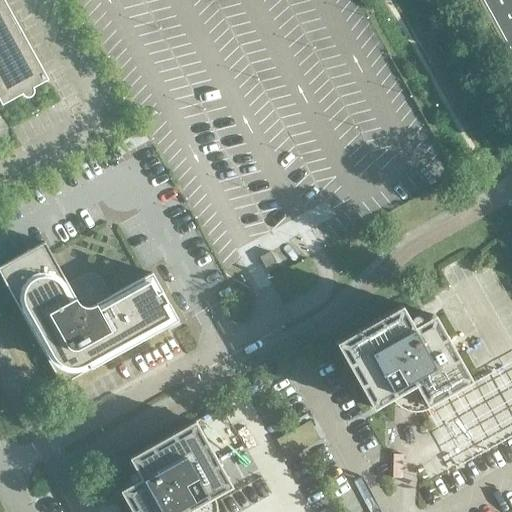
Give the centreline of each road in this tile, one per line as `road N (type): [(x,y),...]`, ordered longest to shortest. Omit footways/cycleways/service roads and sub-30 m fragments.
road 1 (residential): [(4,474),(214,359)]
road 2 (residential): [(298,511),(214,359)]
